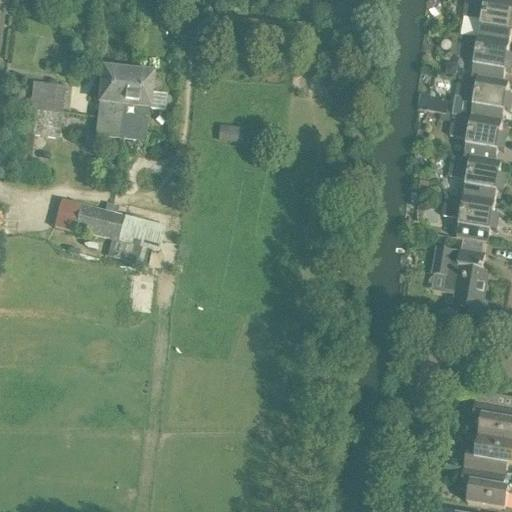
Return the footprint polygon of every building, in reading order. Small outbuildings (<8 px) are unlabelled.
[(482,21),(479,40),(510,46),(511,34),(511,5),(485,1),(481,0),(467,0),(464,19),(482,21)] [(321,26),(296,24),(295,39),(321,40),(321,26)] [(241,25),(238,44),(265,47),(267,29),(241,25)] [(271,51),(286,52),(288,35),(273,34),(271,51)] [(475,61),(472,79),(472,80),(503,85),(505,74),(511,75),(511,71),(511,58),(508,57),(510,46),(479,40),(461,37),(457,58),(475,61)] [(457,72),(453,67),(448,66),(447,75),(456,77),(457,72)] [(94,138),(120,141),(126,73),(102,70),(94,138)] [(126,73),(120,141),(144,144),(148,110),(165,112),(166,96),(150,94),(152,76),(126,73)] [(460,77),(453,117),(503,125),(505,114),(511,115),(511,108),(511,98),(507,98),(509,86),(503,85),(472,80),(472,79),(460,77)] [(26,137),(58,140),(64,87),(32,83),(26,137)] [(427,112),(429,112),(446,115),(448,103),(429,100),(427,112)] [(468,140),(465,159),(496,165),(498,153),(504,154),(507,138),(501,137),(503,125),(453,117),(450,137),(468,140)] [(217,142),(242,146),(244,129),(219,126),(217,142)] [(467,180),(464,199),(464,200),(495,205),(497,194),(504,195),(506,179),(500,178),(502,166),(496,165),(465,159),(453,156),(449,177),(467,180)] [(464,200),(464,199),(446,196),(443,217),(461,220),(457,241),(489,246),(491,235),(497,236),(499,220),(493,218),(495,205),(464,200)] [(73,235),(74,232),(157,253),(163,228),(57,201),(50,229),(73,235)] [(457,293),(455,307),(482,311),(487,281),(487,280),(486,279),(486,278),(485,277),(484,276),(483,276),(486,258),(438,250),(434,277),(447,279),(445,291),(457,293)] [(482,395),(481,405),(503,408),(505,399),(482,395)] [(511,409),(503,408),(481,405),(476,404),(472,425),(481,426),(479,438),(511,443),(511,409)] [(468,450),(465,470),(506,477),(507,467),(511,467),(511,443),(479,438),(477,452),(468,450)] [(506,477),(465,470),(461,491),(470,493),(468,506),(504,511),(505,511),(509,490),(504,489),(506,477)]
